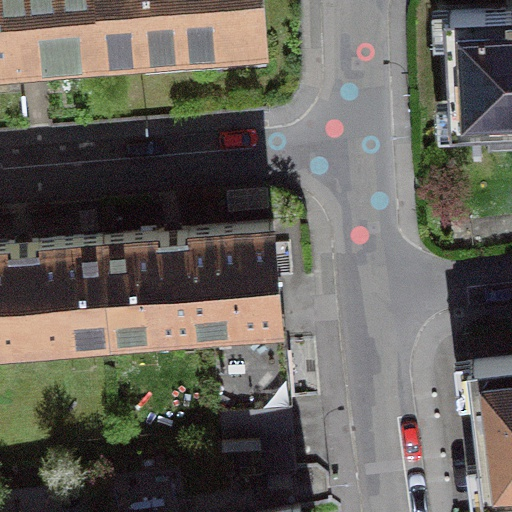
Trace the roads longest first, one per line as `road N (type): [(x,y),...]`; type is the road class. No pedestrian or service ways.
road 1 (residential): [(0,177),(355,147)]
road 2 (residential): [(389,511),(363,294)]
road 3 (residential): [(363,294),(511,277)]
road 4 (residential): [(363,294),(355,147)]
road 5 (residential): [(355,147),(354,0)]
